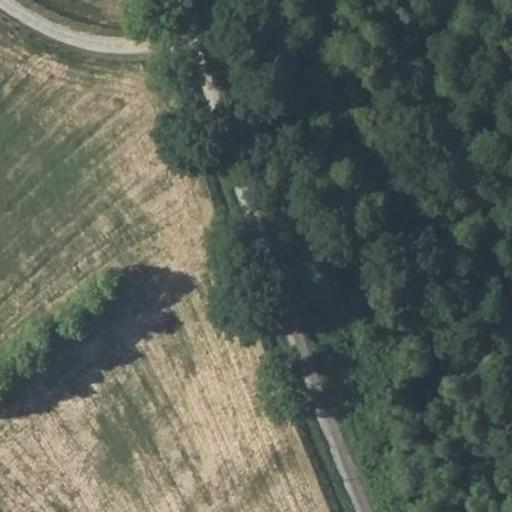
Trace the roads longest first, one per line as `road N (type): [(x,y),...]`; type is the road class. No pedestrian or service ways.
road 1 (unclassified): [(190,0),(315,387),(366,511)]
road 2 (track): [(201,45),(81,43),(0,0)]
